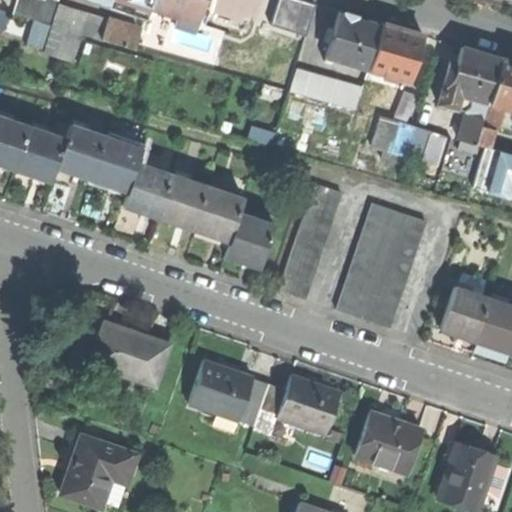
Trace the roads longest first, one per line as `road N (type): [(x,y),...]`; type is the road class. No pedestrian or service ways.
road 1 (residential): [(24,239),(511,400)]
road 2 (residential): [(24,239),(8,293),(31,511)]
road 3 (residential): [(364,0),(511,41)]
